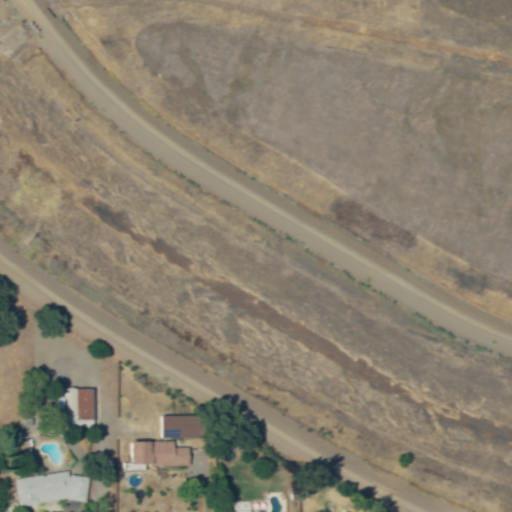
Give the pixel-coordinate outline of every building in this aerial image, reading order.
[(90,388),(64,388),(64,420),(90,420),(90,388)] [(190,439),(190,416),(156,416),(156,439),(190,439)] [(185,447),(171,447),(171,441),(125,441),(124,465),(185,466),(185,447)] [(12,478),(15,506),(85,498),(82,477),(66,478),(65,472),(12,478)] [(246,511),(246,501),(225,502),(225,511),(246,511)]
